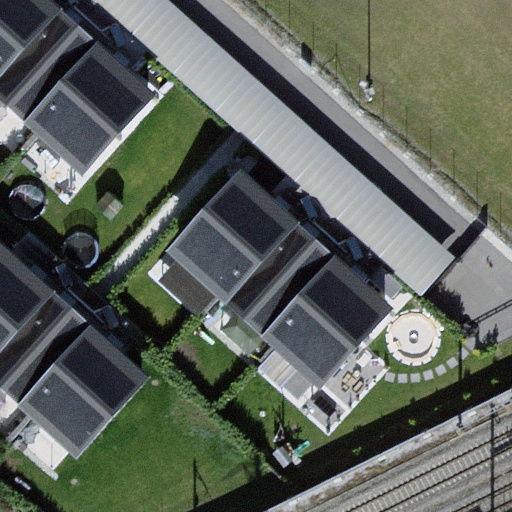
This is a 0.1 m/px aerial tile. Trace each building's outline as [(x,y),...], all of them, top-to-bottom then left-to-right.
[(0,0),(0,74),(61,8),(52,0),(0,0)] [(192,77),(427,279),(454,247),(355,161),(357,159),(222,42),(192,77)] [(155,95),(98,43),(24,124),(82,176),(155,95)] [(298,225),(240,172),(166,253),(224,305),(298,225)] [(0,350),(53,293),(0,244),(0,350)] [(392,307),(334,255),(260,336),(318,388),(392,307)] [(147,377),(90,325),(16,406),(73,458),(147,377)]
